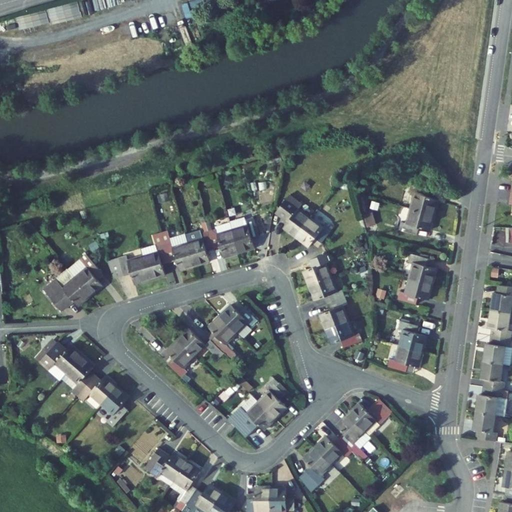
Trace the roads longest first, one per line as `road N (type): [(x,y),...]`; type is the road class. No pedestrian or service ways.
road 1 (residential): [(351,375),(308,357),(281,284),(265,273),(113,321),(114,344),(230,454),(252,462),(273,454)]
road 2 (residential): [(470,256),(448,413)]
road 3 (residential): [(507,0),(485,151)]
